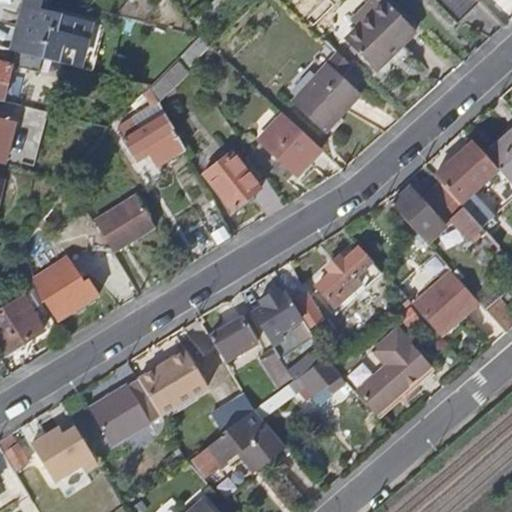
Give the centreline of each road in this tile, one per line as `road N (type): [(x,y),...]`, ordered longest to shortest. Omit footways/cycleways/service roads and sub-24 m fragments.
road 1 (unclassified): [(0,410),(360,186),(511,51)]
road 2 (unclassified): [(338,511),(511,362)]
